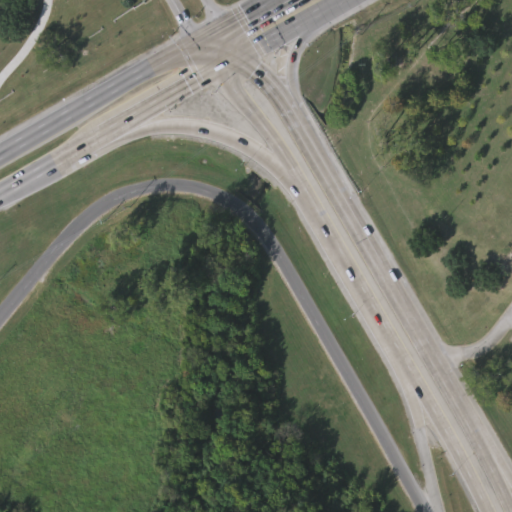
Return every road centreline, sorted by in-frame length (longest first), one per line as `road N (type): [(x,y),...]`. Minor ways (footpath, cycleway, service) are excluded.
road 1 (tertiary): [(0,321),(114,202),(182,188),(230,202),(268,236),(430,511)]
road 2 (primary): [(64,160),(159,129),(193,131),(264,163),(326,225)]
road 3 (primary): [(227,28),(0,151)]
road 4 (primary): [(502,485),(376,262)]
road 5 (primary): [(221,66),(326,225)]
road 6 (primary): [(64,160),(221,66)]
road 7 (primary): [(326,225),(415,382)]
road 8 (primary): [(376,262),(302,128)]
road 9 (primary): [(415,382),(440,511)]
